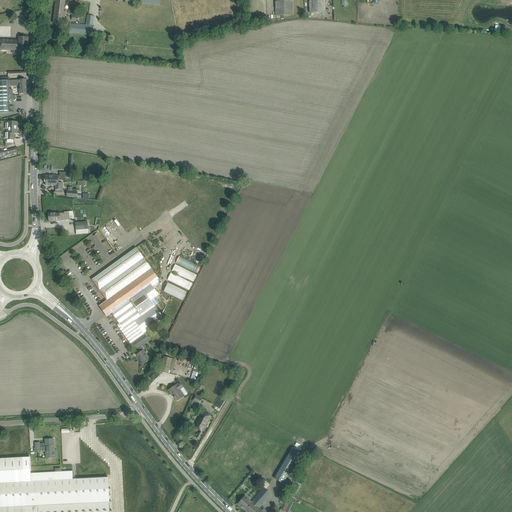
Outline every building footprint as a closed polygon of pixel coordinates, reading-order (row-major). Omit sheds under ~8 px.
[(67,25),(68,19),(65,18),(65,14),(63,14),(65,1),(58,0),(56,0),(53,23),(65,25),(67,25)] [(275,0),(276,16),(294,15),(293,0),(275,0)] [(328,9),(325,9),(325,2),(327,2),(326,0),(309,0),(310,13),(328,12),(328,9)] [(103,3),(101,25),(123,27),(125,6),(103,3)] [(94,26),(94,17),(87,16),(86,25),(94,26)] [(92,35),(93,26),(70,24),(69,34),(92,35)] [(17,50),(18,50),(23,51),(24,51),(28,51),(28,38),(23,38),(19,38),(19,42),(17,42),(18,40),(0,39),(0,49),(13,50),(12,53),(13,54),(16,54),(17,54),(17,50)] [(0,113),(5,113),(10,113),(9,100),(9,96),(9,94),(9,87),(9,81),(9,80),(0,80),(0,113)] [(21,80),(9,81),(9,87),(19,86),(19,94),(27,93),(26,80),(21,80)] [(17,133),(17,122),(9,122),(6,122),(6,123),(5,123),(5,129),(6,129),(6,133),(5,132),(5,138),(6,139),(7,139),(14,140),(14,133),(17,133)] [(0,155),(1,160),(4,159),(4,157),(7,156),(7,155),(17,153),(16,149),(0,153),(0,155)] [(66,176),(66,172),(60,172),(59,176),(46,176),(46,181),(59,181),(59,180),(65,180),(65,176),(66,176)] [(63,190),(63,185),(63,183),(59,183),(59,181),(46,181),(46,186),(56,186),(56,190),(63,190)] [(72,191),(73,187),(68,187),(68,191),(67,191),(67,196),(77,197),(77,198),(81,199),(82,195),(77,195),(78,192),(72,191)] [(70,220),(69,212),(64,212),(64,213),(57,214),(56,213),(48,214),(49,222),(70,220)] [(76,230),(88,229),(87,221),(75,222),(76,230)] [(136,248),(92,280),(107,301),(105,303),(112,313),(119,323),(117,325),(130,344),(133,342),(133,343),(136,346),(140,353),(137,355),(138,355),(141,360),(144,364),(146,362),(147,362),(150,359),(141,346),(149,340),(146,337),(149,335),(148,332),(152,328),(152,327),(164,318),(151,300),(158,295),(151,285),(155,282),(159,279),(136,248)] [(176,263),(197,273),(200,267),(179,256),(176,263)] [(171,272),(194,282),(197,275),(175,264),(171,272)] [(189,291),(193,282),(171,272),(167,280),(189,291)] [(169,374),(172,359),(164,357),(161,367),(160,366),(160,368),(161,369),(160,372),(169,374)] [(196,379),(201,363),(196,361),(191,378),(196,379)] [(183,387),(180,383),(177,385),(176,385),(169,390),(171,394),(172,393),(174,396),(173,397),(174,397),(175,397),(177,401),(184,396),(180,389),(183,387)] [(199,405),(202,399),(195,395),(192,401),(199,405)] [(189,435),(198,440),(200,435),(208,422),(209,423),(213,417),(203,412),(192,431),(189,435)] [(36,448),(35,448),(35,452),(40,452),(40,447),(46,447),(46,451),(46,458),(47,458),(47,459),(48,460),(51,460),(52,458),(57,457),(56,450),(54,451),(54,446),(53,446),(52,446),(52,439),(45,440),(45,444),(40,444),(39,443),(35,443),(36,448)] [(283,484),(301,453),(292,448),(274,479),(283,484)] [(0,511),(109,511),(108,478),(83,479),(80,479),(73,479),(72,470),(62,471),(61,468),(55,469),(55,471),(31,473),(30,457),(23,458),(0,458),(0,511)] [(262,511),(258,508),(271,494),(268,491),(264,488),(252,502),(245,496),(238,504),(247,511),(267,511),(264,508),(262,511)] [(283,511),(287,511),(295,498),(289,495),(281,511),(283,511)]
